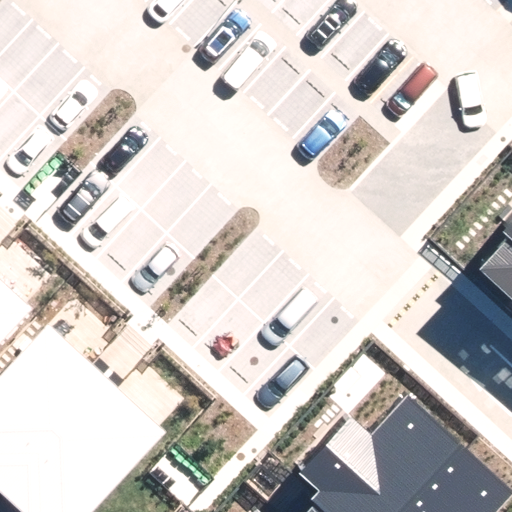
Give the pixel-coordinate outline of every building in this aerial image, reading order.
[(459,0),(387,0),(363,23),(416,80),(463,37),(443,16),(459,0)] [(511,218),(500,231),(507,237),(474,272),(511,307),(511,218)] [(0,343),(31,310),(0,280),(0,343)] [(0,494),(18,511),(90,511),(165,433),(53,328),(0,383),(0,494)] [(492,511),(507,496),(398,398),(360,441),(336,420),(282,480),(309,504),(304,509),(306,511),(492,511)]
